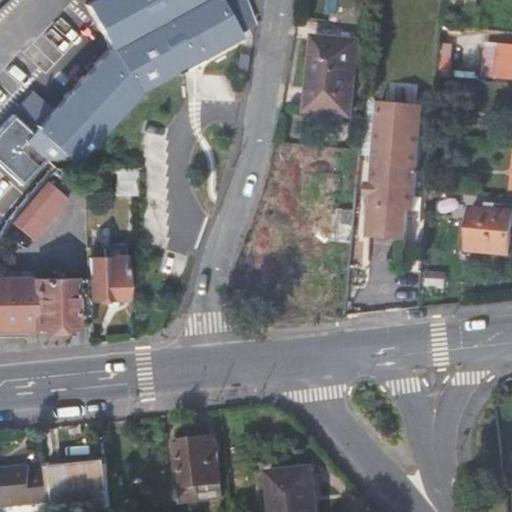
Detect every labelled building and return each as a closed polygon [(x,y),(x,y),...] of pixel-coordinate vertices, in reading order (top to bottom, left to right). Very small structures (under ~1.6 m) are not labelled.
[(0,131),(0,164),(23,187),(49,160),(59,168),(68,168),(140,91),(239,36),(254,25),(246,0),(99,0),(90,5),(113,48),(54,109),(36,94),(0,131)] [(0,0),(0,10),(11,0),(0,0)] [(307,112),(351,116),(359,42),(315,38),(307,112)] [(511,49),(500,48),(500,54),(497,79),(511,80),(511,49)] [(250,60),(251,53),(242,51),(239,70),(248,71),(250,60)] [(483,77),(497,79),(500,54),(486,52),(483,77)] [(453,57),(440,56),(438,78),(451,79),(453,57)] [(382,101),(381,110),(425,113),(426,104),(382,101)] [(416,211),(425,113),(381,110),(376,164),(371,234),(407,237),(409,211),(416,211)] [(127,168),(117,168),(117,193),(137,195),(137,177),(137,168),(127,168)] [(68,197),(48,180),(12,223),(33,240),(68,197)] [(470,249),(509,253),(511,223),(511,213),(474,210),(470,249)] [(90,257),(90,298),(125,298),(124,257),(90,257)] [(74,280),(0,279),(0,327),(75,325),(74,280)] [(177,462),(182,499),(223,493),(215,434),(174,439),(177,462)] [(172,500),(182,499),(177,462),(168,463),(172,500)] [(108,464),(49,470),(52,500),(53,511),(68,511),(113,508),(108,464)] [(0,506),(52,500),(49,470),(30,472),(29,466),(0,468),(0,506)] [(317,511),(313,466),(267,471),(272,511),(317,511)]
